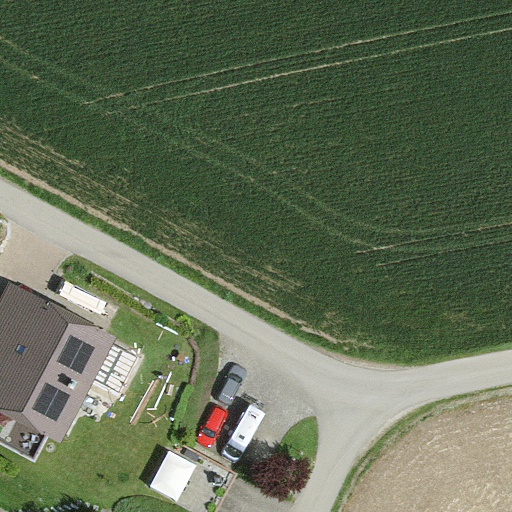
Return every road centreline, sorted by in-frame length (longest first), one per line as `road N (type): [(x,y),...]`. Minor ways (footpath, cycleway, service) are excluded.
road 1 (unclassified): [(0,208),(370,396)]
road 2 (unclassified): [(370,396),(511,369)]
road 3 (residential): [(370,396),(318,511)]
